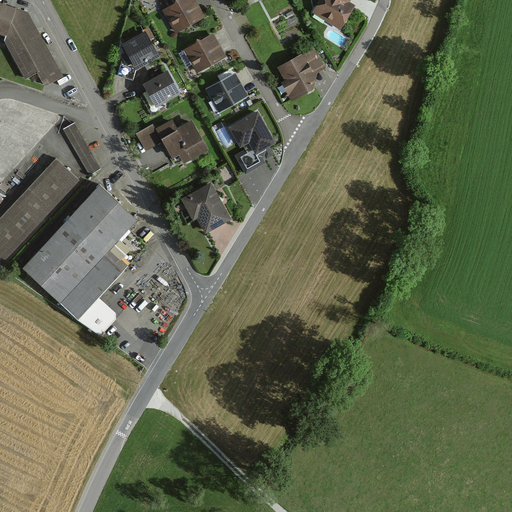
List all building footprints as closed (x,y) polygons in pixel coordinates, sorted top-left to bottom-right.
[(176,35),(205,19),(194,0),(182,0),(163,11),(176,35)] [(352,0),(320,0),(312,13),(341,31),(355,7),(350,4),(352,0)] [(13,10),(0,5),(0,36),(4,38),(13,10)] [(29,14),(13,10),(4,38),(25,80),(37,74),(45,87),(63,78),(29,14)] [(121,46),(135,71),(159,58),(144,33),(121,46)] [(226,59),(213,35),(184,51),(197,75),(226,59)] [(313,49),(277,68),(293,101),(313,90),(317,74),(324,70),(313,49)] [(143,87),(156,109),(181,95),(168,72),(143,87)] [(207,90),(220,114),(249,98),(235,74),(207,90)] [(184,166),(209,152),(185,109),(133,138),(153,174),(180,159),(184,166)] [(277,146),(259,111),(229,127),(240,149),(243,148),(247,155),(239,159),(246,171),(261,164),(257,156),(277,146)] [(62,131),(89,178),(102,171),(75,123),(62,131)] [(0,263),(2,266),(80,183),(55,160),(0,219),(0,263)] [(211,183),(181,200),(193,222),(197,220),(206,236),(232,221),(211,183)] [(137,219),(99,185),(22,271),(99,338),(118,317),(98,300),(127,267),(109,251),(137,219)]
